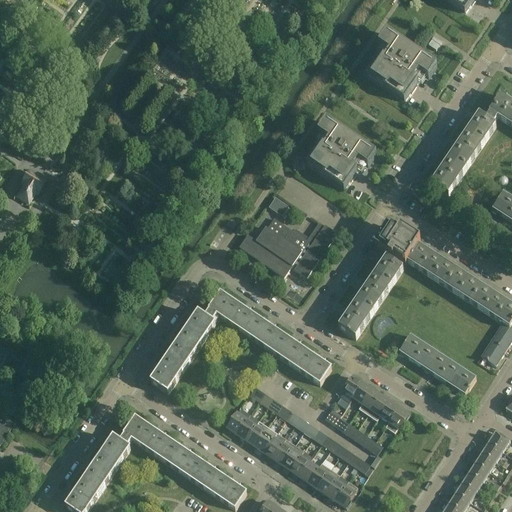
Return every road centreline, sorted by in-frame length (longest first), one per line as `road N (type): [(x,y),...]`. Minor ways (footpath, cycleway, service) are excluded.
road 1 (residential): [(123,385),(207,266),(303,326)]
road 2 (residential): [(254,511),(272,486),(123,385)]
road 3 (residential): [(387,205),(492,51)]
road 4 (residential): [(38,509),(123,385)]
road 5 (residential): [(511,285),(387,205)]
road 6 (residential): [(303,326),(387,205)]
road 7 (residential): [(356,362),(470,435)]
